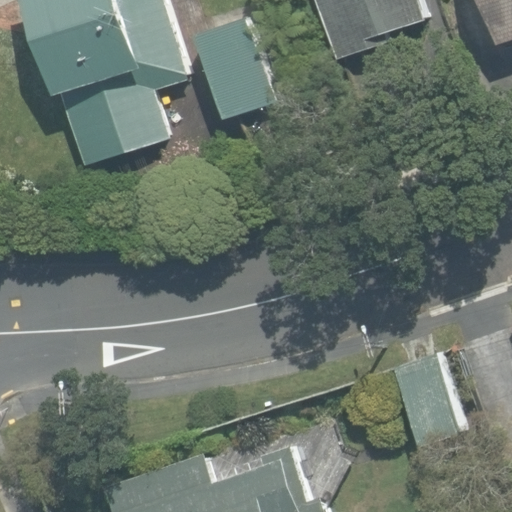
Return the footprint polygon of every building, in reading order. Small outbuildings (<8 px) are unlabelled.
[(68,89),(93,166),(178,138),(162,88),(196,78),(171,0),(42,0),(60,53),(47,58),(58,92),(68,89)] [(328,0),(348,59),(397,42),(394,33),(432,20),(425,0),(328,0)] [(511,0),(497,0),(511,42),(511,0)] [(208,37),(237,120),(288,102),(260,19),(208,37)] [(400,365),(426,443),(468,429),(442,351),(400,365)] [(110,485),(119,511),(332,511),(326,493),(314,497),(295,441),(264,452),(265,455),(216,472),(209,451),(110,485)]
